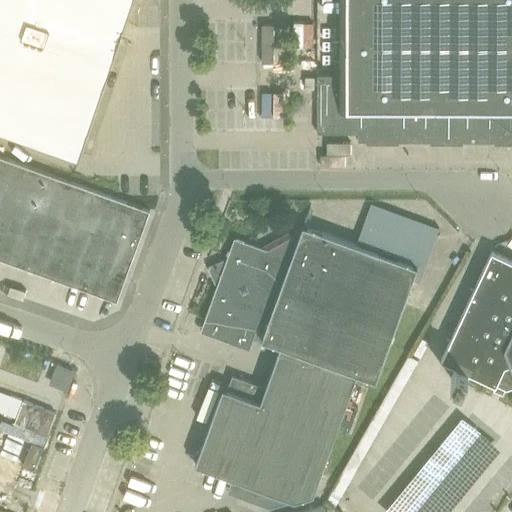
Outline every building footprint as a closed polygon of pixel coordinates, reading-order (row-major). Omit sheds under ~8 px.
[(0,0),(0,126),(78,154),(131,0),(0,0)] [(511,0),(339,0),(340,65),(333,65),(333,74),(325,74),(317,74),(317,100),(317,107),(317,132),(358,132),(358,140),(366,140),(366,143),(399,143),(399,141),(430,141),(430,143),(463,143),(463,141),(494,141),(494,143),(511,143),(511,0)] [(0,155),(0,257),(13,262),(45,171),(0,155)] [(13,262),(58,278),(69,248),(67,247),(78,217),(89,187),(45,171),(13,262)] [(89,187),(78,217),(139,239),(150,209),(89,187)] [(128,269),(139,239),(78,217),(67,247),(69,248),(128,269)] [(234,236),(227,256),(200,331),(250,348),(258,326),(265,328),(261,338),(280,345),(265,386),(232,374),(228,388),(223,386),(195,463),(233,477),(227,491),(270,506),(314,493),(357,373),(376,379),(418,265),(303,223),(291,257),(234,236)] [(58,278),(117,300),(128,269),(69,248),(58,278)] [(468,371),(496,384),(505,388),(506,389),(511,387),(511,259),(492,250),(441,359),(456,366),(450,378),(463,383),(468,371)] [(422,362),(412,355),(327,496),(336,503),(422,362)] [(328,511),(323,503),(309,507),(310,511),(328,511)]
